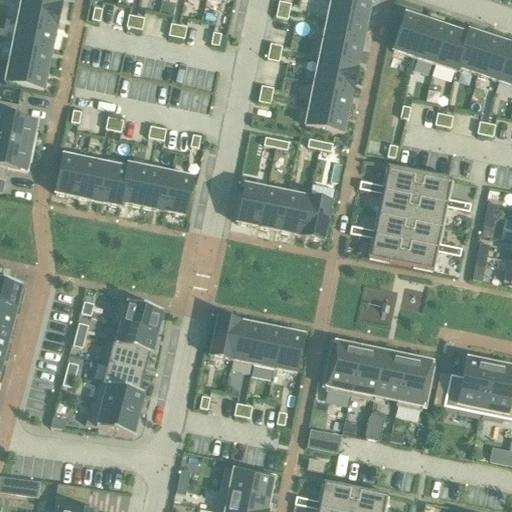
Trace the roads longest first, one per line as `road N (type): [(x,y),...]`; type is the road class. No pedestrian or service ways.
road 1 (residential): [(155,511),(259,0)]
road 2 (residential): [(0,448),(47,278),(39,205),(82,0)]
